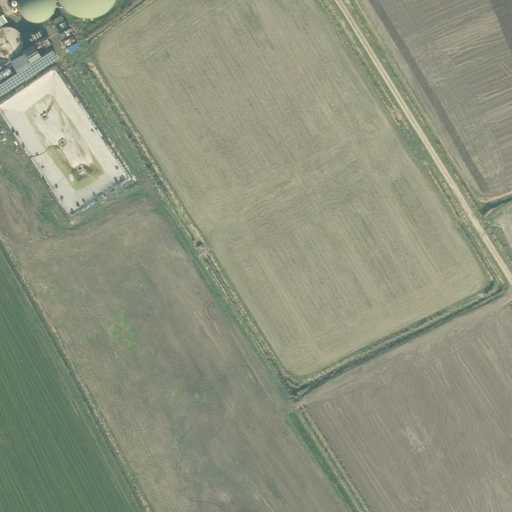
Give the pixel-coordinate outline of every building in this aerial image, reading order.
[(18,0),(18,2),(18,5),(18,8),(19,10),(20,13),(22,15),(24,17),(26,19),(28,20),(31,21),(34,22),(37,22),(39,22),(42,21),(45,20),(47,18),(49,17),(51,15),(53,12),(54,10),(55,7),(55,4),(55,2),(54,0),(18,0)] [(62,5),(64,8),(67,10),(69,12),(73,14),(76,15),(79,16),(83,17),(86,17),(90,17),(93,16),(97,15),(100,14),(103,12),(106,10),(109,8),(111,5),(113,2),(114,0),(58,0),(59,2),(62,5)] [(64,20),(61,15),(51,21),(53,25),(64,20)] [(0,56),(2,57),(3,57),(5,58),(6,58),(8,58),(9,58),(11,57),(12,57),(14,56),(15,55),(16,54),(18,53),(19,52),(20,51),(21,50),(21,48),(22,47),(22,45),(22,44),(22,42),(22,41),(22,39),(22,38),(21,36),(20,35),(20,33),(19,32),(18,31),(16,30),(15,29),(14,28),(12,28),(11,27),(9,27),(8,27),(6,27),(5,27),(3,27),(1,28),(0,28),(0,56)] [(70,32),(68,27),(57,33),(59,37),(70,32)] [(40,35),(38,31),(27,37),(30,41),(40,35)] [(74,40),(72,36),(61,41),(63,46),(74,40)] [(48,38),(37,43),(39,47),(50,42),(48,38)] [(27,62),(23,54),(15,57),(14,58),(10,60),(16,72),(1,82),(7,91),(57,58),(51,49),(30,63),(29,61),(27,62)] [(8,66),(0,70),(0,78),(11,71),(8,66)]
